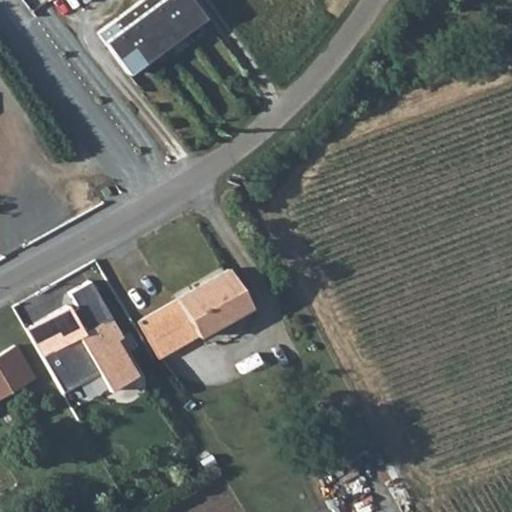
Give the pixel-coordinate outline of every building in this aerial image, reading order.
[(127,0),(84,32),(114,73),(189,17),(177,0),(127,0)] [(139,323),(162,361),(252,307),(230,270),(139,323)] [(24,329),(58,391),(92,374),(104,394),(134,373),(87,281),(67,293),(71,302),(24,329)] [(28,345),(20,349),(39,382),(46,378),(28,345)] [(0,389),(6,401),(39,382),(20,349),(0,360),(0,389)]
